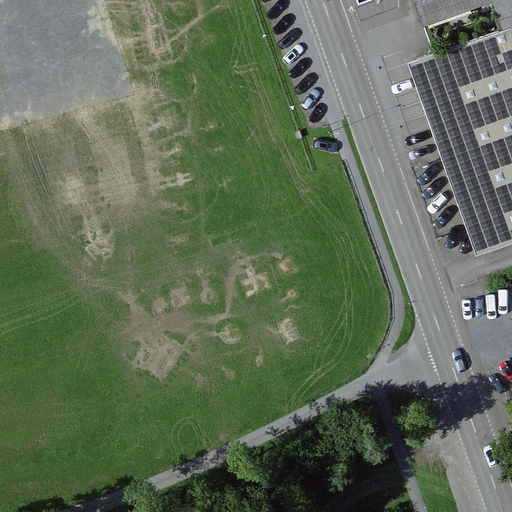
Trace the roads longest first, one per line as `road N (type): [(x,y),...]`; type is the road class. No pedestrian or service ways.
road 1 (primary): [(321,0),(501,511)]
road 2 (track): [(444,350),(164,479),(61,511)]
